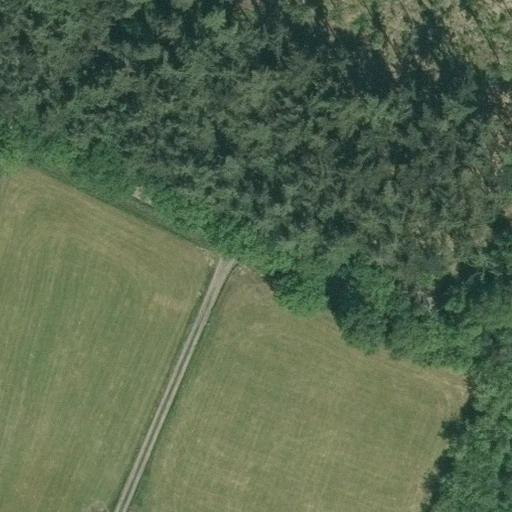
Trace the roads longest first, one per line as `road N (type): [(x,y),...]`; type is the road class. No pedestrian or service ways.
road 1 (tertiary): [(511,309),(398,304),(332,284),(0,116)]
road 2 (track): [(120,511),(236,240)]
